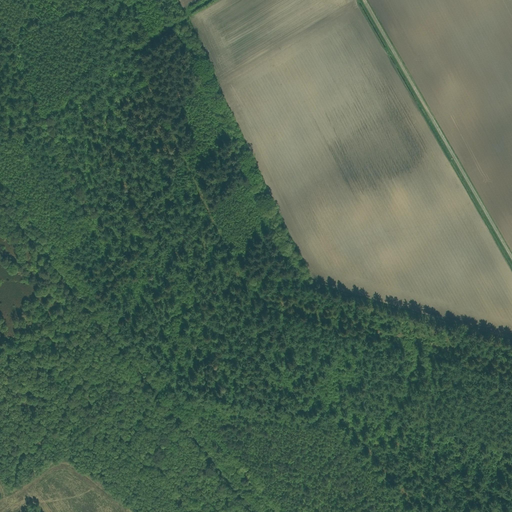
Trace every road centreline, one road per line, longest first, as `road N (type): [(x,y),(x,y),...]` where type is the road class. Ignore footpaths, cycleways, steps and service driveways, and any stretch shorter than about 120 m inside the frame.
road 1 (track): [(353,427),(289,368),(239,284),(127,51)]
road 2 (track): [(511,255),(364,0)]
road 3 (track): [(0,418),(239,284)]
road 4 (track): [(511,378),(289,368)]
road 5 (track): [(105,0),(127,51),(182,10)]
